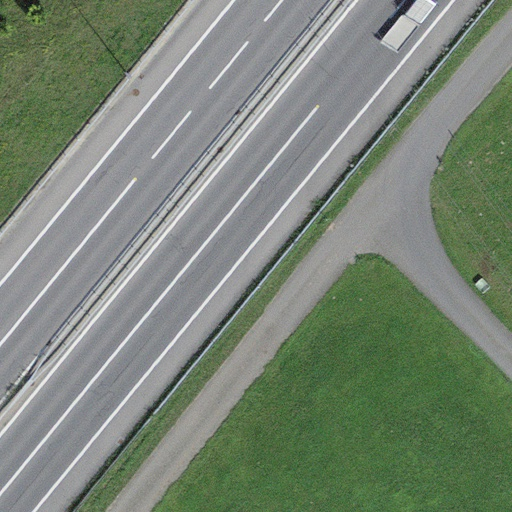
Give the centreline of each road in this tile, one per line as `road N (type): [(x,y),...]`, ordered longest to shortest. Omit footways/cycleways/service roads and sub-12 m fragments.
road 1 (trunk): [(0,492),(403,0)]
road 2 (trunk): [(191,112),(116,231),(0,373)]
road 3 (trunk): [(191,112),(84,209),(0,312)]
road 4 (trunk): [(282,0),(191,112)]
